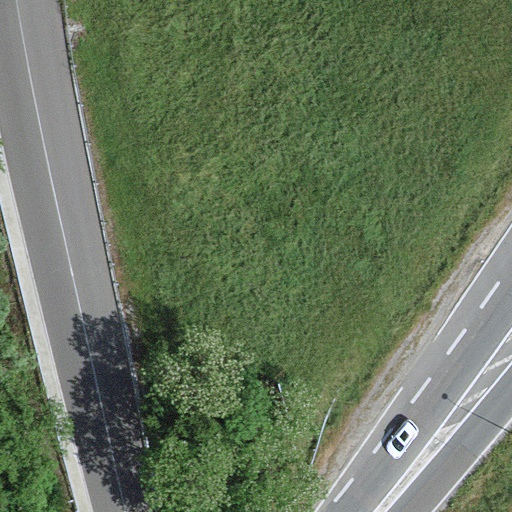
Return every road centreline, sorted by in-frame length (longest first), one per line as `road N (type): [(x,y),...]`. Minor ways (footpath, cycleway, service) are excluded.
road 1 (tertiary): [(16,0),(123,511)]
road 2 (primary): [(380,511),(511,350)]
